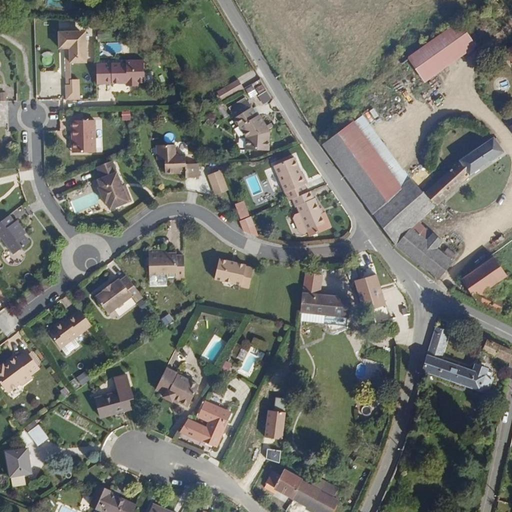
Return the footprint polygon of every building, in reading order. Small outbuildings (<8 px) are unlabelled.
[(415,75),(465,39),(451,20),(401,56),(415,75)] [(77,37),(56,36),(49,36),(50,53),(57,53),(62,59),(63,68),(65,68),(79,67),(77,37)] [(511,49),(506,42),(499,48),(511,63),(511,49)] [(65,87),(65,68),(63,68),(62,59),(57,53),(59,92),(66,92),(65,87)] [(140,87),(137,65),(126,65),(122,65),(122,68),(92,70),(93,90),(116,89),(116,86),(122,85),(123,92),(128,92),(133,92),(133,88),(140,87)] [(250,85),(245,77),(223,89),(227,97),(250,85)] [(74,106),(73,87),(65,87),(66,92),(59,92),(60,107),(74,106)] [(271,126),(264,114),(262,115),(252,99),(237,107),(249,129),(247,143),(267,146),(271,126)] [(511,116),(503,123),(511,136),(511,116)] [(400,174),(360,117),(321,139),(362,208),(400,174)] [(92,158),(91,125),(68,126),(69,149),(74,149),(74,159),(92,158)] [(408,219),(427,202),(461,173),(498,147),(489,133),(460,152),(442,167),(414,190),(400,174),(362,208),(365,212),(385,239),(428,274),(442,257),(426,244),(432,236),(422,227),(420,229),(408,219)] [(180,169),(180,159),(171,159),(170,150),(152,150),(152,165),(161,165),(161,179),(180,179),(181,183),(194,182),(194,169),(180,169)] [(302,187),(293,162),(292,162),(289,153),(279,157),(282,166),(272,169),(272,171),(285,206),(291,204),(303,199),(301,192),(302,187)] [(282,166),(279,157),(270,161),(272,169),(282,166)] [(122,191),(110,162),(96,168),(100,180),(96,181),(99,189),(98,190),(104,205),(107,203),(109,211),(130,202),(125,190),(122,191)] [(321,231),(309,197),(303,199),(291,204),(296,217),(303,237),(321,231)] [(241,218),(251,214),(246,200),(236,203),(241,218)] [(303,237),(296,217),(293,218),(290,222),(295,236),(300,238),(303,237)] [(0,224),(0,247),(8,258),(9,260),(25,249),(17,237),(20,236),(14,227),(11,229),(6,220),(0,224)] [(248,232),(245,220),(240,222),(244,234),(248,232)] [(480,291),(498,277),(483,255),(452,277),(468,297),(491,308),(493,297),(480,291)] [(182,285),(181,263),(174,263),(171,260),(166,260),(163,263),(159,260),(145,260),(146,282),(163,282),(163,285),(182,285)] [(245,295),(250,274),(243,273),(241,271),(215,265),(210,285),(218,286),(217,290),(227,292),(228,289),(235,291),(235,292),(245,295)] [(388,303),(375,272),(360,277),(353,279),(364,311),(388,303)] [(129,306),(137,301),(123,282),(117,287),(115,285),(100,295),(101,297),(92,304),(104,321),(129,305),(129,306)] [(345,311),(347,289),(303,286),(300,308),(345,311)] [(132,310),(140,305),(137,301),(129,306),(132,310)] [(58,356),(75,343),(89,333),(77,317),(73,320),(62,328),(59,327),(52,332),(51,336),(46,340),(58,356)] [(473,340),(449,329),(448,332),(471,343),(473,340)] [(486,382),(488,376),(471,369),(468,375),(436,364),(444,335),(432,331),(423,364),(419,377),(451,389),(460,392),(482,400),(488,383),(486,382)] [(502,353),(477,342),(475,346),(482,349),(481,352),(485,354),(483,358),(497,364),(502,353)] [(251,346),(242,373),(251,375),(260,349),(251,346)] [(506,368),(509,356),(502,353),(497,364),(506,368)] [(36,376),(23,357),(14,364),(1,372),(1,370),(0,370),(0,393),(5,400),(16,391),(17,393),(29,385),(27,382),(36,376)] [(189,410),(198,388),(176,378),(177,376),(165,371),(155,393),(164,397),(163,400),(173,405),(174,403),(189,410)] [(226,383),(231,374),(225,371),(219,380),(226,383)] [(133,413),(132,404),(137,404),(135,378),(122,379),(123,394),(99,396),(100,415),(133,413)] [(220,450),(234,419),(210,407),(204,420),(215,426),(211,434),(192,425),(185,435),(220,450)] [(55,446),(44,431),(34,439),(44,453),(55,446)] [(38,449),(30,438),(24,442),(33,453),(38,449)] [(37,479),(32,455),(11,459),(17,487),(27,485),(26,481),(37,479)] [(318,511),(331,511),(339,499),(331,495),(320,489),(281,468),(277,474),(270,471),(264,483),(274,489),(318,511)] [(331,495),(336,486),(325,480),(320,489),(331,495)] [(274,489),(264,483),(262,487),(272,492),(274,489)] [(94,511),(140,511),(141,511),(112,497),(113,495),(102,489),(92,511),(94,511)]
